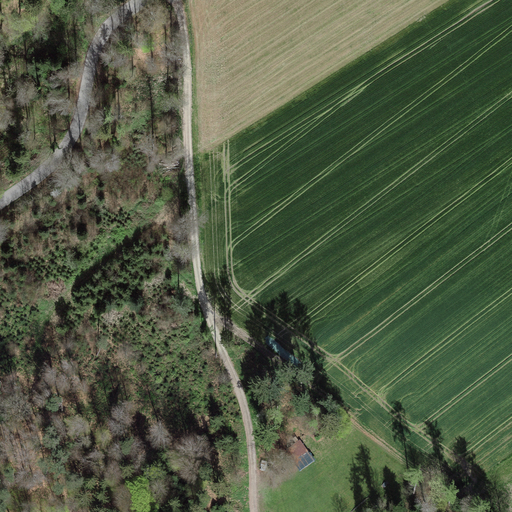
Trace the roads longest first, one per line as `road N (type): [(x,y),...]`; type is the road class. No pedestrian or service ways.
road 1 (track): [(250,511),(247,420),(190,258),(185,44),(175,0)]
road 2 (track): [(204,314),(479,511)]
road 3 (unclassified): [(144,0),(99,39),(62,153),(0,203)]
